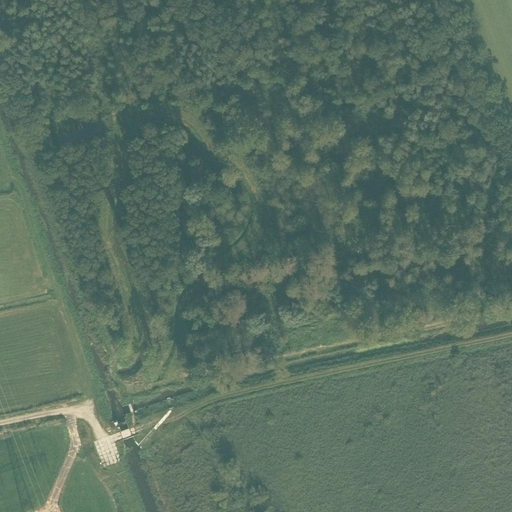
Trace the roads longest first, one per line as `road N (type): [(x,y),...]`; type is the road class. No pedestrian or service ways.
road 1 (track): [(135,430),(247,389),(511,336)]
road 2 (track): [(438,0),(511,170)]
road 3 (track): [(0,420),(77,411),(109,441)]
